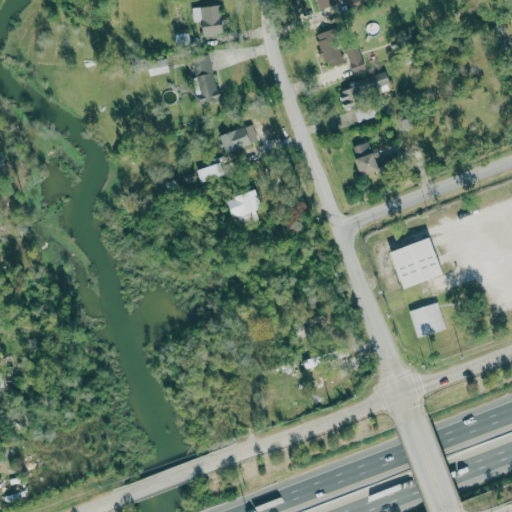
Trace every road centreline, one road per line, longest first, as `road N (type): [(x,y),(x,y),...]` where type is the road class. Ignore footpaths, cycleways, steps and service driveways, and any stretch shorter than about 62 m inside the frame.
road 1 (residential): [(410,415),(274,58),(265,0)]
road 2 (primary): [(511,351),(212,462)]
road 3 (motorway): [(511,412),(248,511)]
road 4 (residential): [(338,227),(511,161)]
road 5 (motorway): [(352,511),(511,453)]
